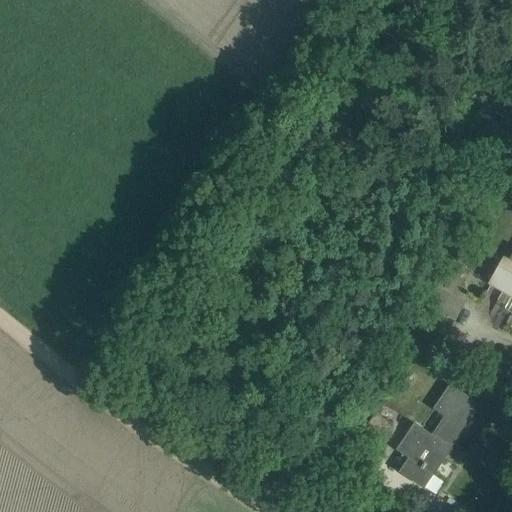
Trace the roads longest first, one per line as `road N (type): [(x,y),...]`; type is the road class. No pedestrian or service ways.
road 1 (track): [(160,437),(0,314)]
road 2 (track): [(279,511),(160,437)]
